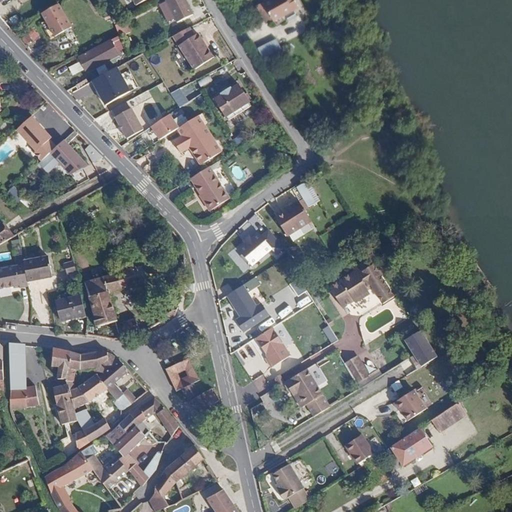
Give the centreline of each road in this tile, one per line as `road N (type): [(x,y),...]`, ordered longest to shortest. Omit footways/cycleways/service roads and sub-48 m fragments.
road 1 (tertiary): [(0,33),(193,243)]
road 2 (residential): [(310,163),(209,0)]
road 3 (residential): [(135,350),(206,441),(241,449)]
road 4 (tertiary): [(206,305),(241,449)]
road 5 (unclassified): [(193,243),(310,163)]
road 6 (residential): [(0,336),(135,350)]
